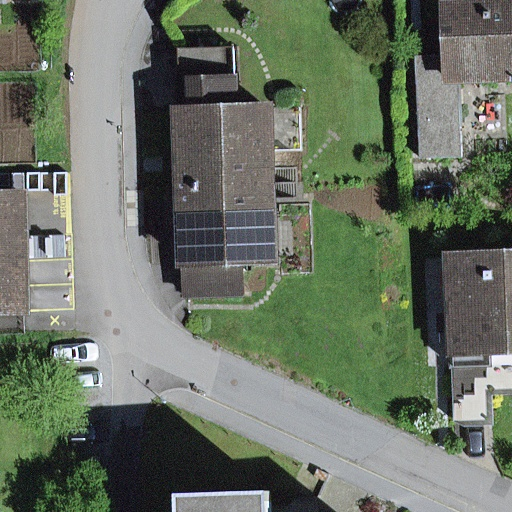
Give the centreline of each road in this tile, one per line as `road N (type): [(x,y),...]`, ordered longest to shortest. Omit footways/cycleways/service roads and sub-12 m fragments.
road 1 (residential): [(113,330),(487,511)]
road 2 (residential): [(104,0),(97,75),(113,330)]
road 3 (residential): [(113,330),(114,511)]
